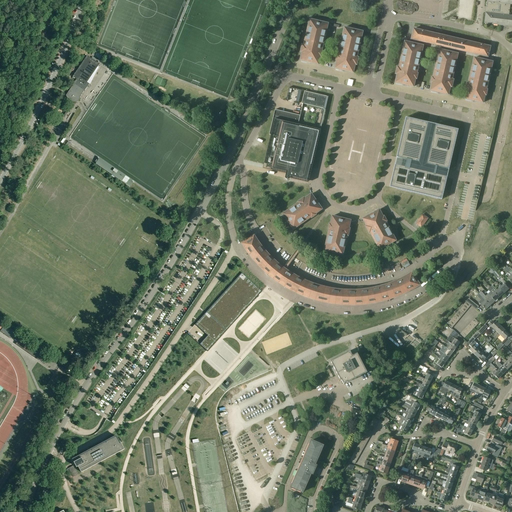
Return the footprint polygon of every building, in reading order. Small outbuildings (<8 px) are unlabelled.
[(484,23),(510,27),(510,24),(511,24),(511,0),(486,0),(487,2),(488,2),(486,12),(485,12),(484,23)] [(300,61),(307,62),(318,65),(320,57),(321,57),(322,52),(321,52),(328,24),(324,23),(325,22),(313,19),(313,20),(309,20),(304,45),(302,45),(300,52),(302,53),(300,61)] [(359,30),(355,29),(348,27),(348,29),(344,28),(338,56),(337,55),(336,60),(337,61),(335,69),(353,73),(355,65),(356,65),(358,58),(356,58),(362,32),(359,31),(359,30)] [(413,40),(416,40),(482,56),(487,57),(490,47),(481,45),(478,44),(453,38),(450,38),(425,32),(422,31),(413,29),(411,39),(413,40)] [(423,46),(415,44),(412,44),(405,42),(399,68),(397,67),(395,74),(397,75),(395,83),(413,87),(415,79),(416,79),(417,74),(416,74),(423,46)] [(457,54),(450,52),(447,52),(439,50),(433,78),(432,78),(431,83),(432,83),(430,91),(448,95),(450,87),(451,87),(453,80),(452,80),(457,54)] [(74,84),(66,95),(66,96),(67,97),(67,98),(68,98),(68,99),(69,100),(70,100),(70,101),(71,101),(72,101),(73,102),(74,102),(75,102),(76,102),(77,102),(78,102),(81,96),(84,91),(89,84),(90,84),(98,68),(97,67),(99,64),(91,59),(86,56),(72,77),(77,79),(74,84)] [(492,62),(485,60),(481,60),(474,58),(468,84),(467,83),(465,90),(466,91),(465,99),(483,103),(485,95),(487,90),(486,90),(492,62)] [(302,103),(303,104),(324,109),(327,96),(304,91),(302,103)] [(289,177),(303,180),(307,166),(310,167),(319,131),(298,126),(300,116),(291,113),(290,117),(280,115),(281,111),(277,110),(275,116),(274,115),(269,135),(271,135),(270,140),(272,140),(268,156),(266,156),(264,163),(282,167),(281,171),(286,172),(285,177),(285,178),(285,179),(286,179),(287,179),(288,179),(288,178),(289,177)] [(458,129),(405,117),(389,187),(442,200),(458,129)] [(95,163),(129,187),(134,181),(99,157),(95,163)] [(283,218),(287,224),(290,227),(291,227),(293,229),(309,218),(310,219),(316,215),(315,214),(322,209),(311,194),(304,199),(303,198),(299,201),(300,202),(282,214),(284,217),(283,218)] [(393,242),(396,241),(386,222),(386,221),(384,217),(383,217),(379,210),(363,219),(367,226),(366,226),(369,233),(370,233),(379,250),(382,248),(383,249),(393,243),(393,242)] [(428,218),(423,215),(422,216),(418,221),(417,220),(416,222),(417,223),(416,224),(421,228),(422,227),(423,227),(424,225),(424,224),(427,220),(427,219),(428,218)] [(348,228),(350,220),(332,216),(330,224),(329,224),(328,229),(329,229),(324,250),(327,251),(327,252),(339,255),(339,254),(342,255),(347,236),(348,236),(349,229),(348,228)] [(419,285),(418,283),(412,273),(408,275),(405,277),(402,278),(400,279),(397,280),(395,282),(392,283),(390,284),(387,285),(384,286),(381,286),(378,287),(376,288),(373,288),(370,289),(368,289),(364,290),(361,290),(358,290),(356,290),(353,290),(350,290),(347,290),(344,290),(341,290),(338,290),(335,289),(333,289),(330,289),(327,288),(324,287),(319,286),(316,285),(314,284),(311,283),(308,282),(306,281),(303,280),(300,279),(297,277),(295,276),(292,274),(290,272),(287,271),(284,269),(282,267),(279,265),(277,263),(275,261),(273,259),(271,257),(269,255),(266,253),(264,250),(262,248),(261,246),(259,243),(257,241),(256,238),(254,236),(242,243),(243,246),(245,249),(246,251),(248,253),(250,255),(251,258),(253,260),(255,262),(257,265),(259,267),(262,269),(264,271),(266,273),(268,275),(271,277),(273,279),(275,281),(278,282),(280,284),(282,285),(285,287),(287,288),(291,290),(294,292),(297,293),(300,294),(303,296),(306,297),(309,298),(312,299),(315,300),(318,301),(320,302),(323,302),(326,303),(329,303),(332,304),(335,304),(338,304),(341,305),(343,305),(346,305),(349,305),(352,305),(355,305),(358,305),(361,305),(364,304),(367,304),(370,304),(373,303),(376,303),(379,302),(382,301),(385,300),(388,299),(391,298),(394,297),(397,296),(403,294),(405,293),(408,292),(410,290),(413,289),(415,288),(417,286),(419,285)] [(262,291),(242,273),(195,324),(207,335),(199,344),(206,350),(208,352),(262,291)] [(499,288),(504,293),(508,289),(504,284),(501,286),(499,284),(497,286),(499,288)] [(495,288),(493,290),(499,298),(504,293),(499,288),(497,290),(495,288)] [(488,295),(494,302),(499,298),(493,290),(488,295)] [(481,292),(479,293),(490,306),(494,302),(488,295),(488,294),(485,296),(481,292)] [(485,310),(490,306),(479,293),(477,296),(478,298),(481,300),(478,303),(485,310)] [(496,331),(501,326),(496,321),(494,323),(492,321),(489,325),(491,327),(493,329),(491,331),(494,333),(496,331)] [(5,325),(1,331),(11,338),(15,332),(5,325)] [(485,325),(478,332),(481,334),(488,327),(485,325)] [(505,330),(501,326),(496,331),(500,336),(505,330)] [(505,340),(497,348),(499,350),(505,344),(509,339),(511,337),(510,334),(505,330),(500,336),(505,340)] [(446,340),(456,347),(460,342),(458,341),(460,337),(452,332),(446,340)] [(18,335),(14,340),(18,343),(17,345),(16,345),(30,354),(35,347),(18,335)] [(475,339),(473,337),(468,343),(470,344),(469,345),(471,347),(469,349),(474,354),(480,347),(482,345),(481,343),(477,347),(475,345),(477,343),(474,340),(475,339)] [(446,347),(453,352),(456,347),(446,340),(444,338),(442,340),(448,344),(446,347)] [(440,351),(449,358),(453,352),(446,347),(443,345),(441,347),(442,348),(440,351)] [(505,346),(503,348),(507,353),(510,355),(511,353),(509,350),(505,346)] [(35,347),(30,354),(38,360),(43,353),(35,347)] [(480,347),(474,354),(478,358),(485,351),(483,350),(480,347)] [(438,357),(446,363),(449,358),(440,351),(439,350),(437,352),(439,354),(440,355),(438,357)] [(367,372),(366,371),(357,353),(353,355),(352,355),(350,351),(330,361),(340,380),(343,379),(346,380),(348,383),(367,372)] [(485,351),(478,358),(483,363),(487,358),(490,355),(486,351),(485,351)] [(435,359),(436,360),(434,362),(442,368),(446,363),(438,357),(437,357),(435,359)] [(502,366),(507,370),(511,366),(506,361),(502,366)] [(498,362),(496,364),(498,366),(497,366),(500,369),(498,370),(502,375),(507,370),(502,366),(498,362)] [(425,379),(430,382),(433,377),(431,375),(432,373),(427,370),(426,373),(427,374),(425,379)] [(502,375),(498,370),(497,371),(495,370),(492,373),(498,379),(502,375)] [(428,387),(430,382),(425,379),(418,376),(417,379),(423,382),(422,384),(428,387)] [(425,393),(428,387),(422,384),(415,381),(414,384),(420,387),(419,390),(425,393)] [(448,390),(451,384),(446,381),(443,387),(448,390)] [(476,391),(479,386),(474,383),(469,393),(471,394),(472,392),(475,394),(476,391)] [(451,384),(448,390),(447,392),(450,394),(451,391),(453,392),(456,386),(451,384)] [(455,397),(457,394),(459,395),(462,389),(456,386),(453,392),(454,392),(452,396),(455,397)] [(485,388),(479,386),(476,391),(482,394),(485,388)] [(491,391),(485,388),(482,394),(480,398),(483,399),(484,398),(487,399),(491,391)] [(422,399),(425,393),(419,390),(418,391),(415,390),(415,391),(413,394),(422,399)] [(403,403),(410,406),(417,410),(420,405),(413,401),(414,398),(407,395),(403,403)] [(411,410),(409,413),(415,416),(417,410),(410,406),(403,403),(402,405),(411,410)] [(435,416),(439,408),(436,406),(435,408),(432,407),(433,406),(430,405),(427,411),(430,412),(429,414),(432,416),(433,415),(435,416)] [(474,414),(473,416),(478,419),(481,414),(480,413),(481,411),(473,407),(470,413),(474,414)] [(444,410),(439,408),(435,416),(440,418),(443,412),(444,410)] [(412,421),(415,416),(409,413),(404,410),(402,412),(406,414),(404,417),(412,421)] [(443,412),(440,418),(446,421),(449,415),(443,412)] [(449,415),(446,421),(445,422),(448,424),(449,423),(451,424),(453,422),(456,421),(455,415),(449,414),(449,415)] [(401,418),(399,422),(409,427),(412,421),(404,417),(401,416),(400,418),(401,418)] [(476,425),(478,419),(473,416),(471,418),(470,417),(468,421),(476,425)] [(502,418),(498,426),(502,428),(510,432),(511,428),(510,428),(511,424),(511,418),(508,416),(506,421),(502,418)] [(473,430),(476,425),(468,421),(466,424),(468,425),(467,427),(473,430)] [(409,427),(399,422),(398,425),(400,426),(398,431),(402,433),(403,431),(406,433),(409,427)] [(473,430),(467,427),(464,433),(470,436),(473,430)] [(106,441),(104,442),(104,443),(94,448),(95,449),(93,450),(92,449),(90,450),(80,456),(81,457),(78,458),(78,456),(75,458),(76,458),(73,459),(74,462),(77,467),(78,466),(81,472),(124,449),(121,443),(120,443),(116,436),(109,440),(109,441),(107,443),(106,441)] [(503,442),(494,437),(492,441),(501,445),(503,442)] [(383,443),(377,440),(375,444),(381,447),(394,451),(396,448),(398,441),(391,439),(389,443),(388,443),(387,446),(382,444),(383,443)] [(291,487),(299,491),(302,492),(311,473),(312,474),(314,471),(315,472),(317,469),(315,469),(316,465),(314,465),(322,448),(323,446),(311,441),(291,487)] [(446,441),(444,446),(443,445),(442,449),(450,451),(450,453),(453,454),(456,446),(450,443),(446,441)] [(414,450),(418,452),(420,445),(414,443),(412,449),(414,450)] [(489,444),(486,450),(493,453),(494,452),(496,454),(498,449),(496,448),(489,444)] [(418,458),(419,455),(423,456),(426,448),(426,447),(420,445),(418,452),(416,457),(418,458)] [(393,457),(394,451),(381,447),(380,449),(387,451),(386,454),(393,457)] [(426,448),(423,456),(431,459),(433,454),(433,453),(431,452),(432,450),(428,448),(426,447),(426,448)] [(391,462),(393,457),(386,454),(385,458),(378,455),(378,458),(391,462)] [(449,465),(448,469),(457,472),(459,466),(457,466),(458,462),(451,460),(445,457),(445,458),(440,457),(439,460),(444,461),(444,460),(450,462),(449,465)] [(484,457),(482,463),(494,467),(495,465),(492,464),(493,460),(484,457)] [(389,468),(391,462),(378,458),(377,460),(383,462),(382,466),(389,468)] [(387,474),(389,468),(382,466),(377,464),(376,466),(381,468),(380,471),(387,474)] [(73,477),(78,474),(74,466),(68,468),(69,469),(72,476),(73,477)] [(409,469),(408,473),(402,470),(399,478),(402,479),(401,481),(407,483),(411,470),(409,469)] [(455,478),(457,472),(448,469),(447,469),(447,471),(446,472),(448,473),(447,476),(448,476),(455,478)] [(414,471),(411,470),(407,483),(412,485),(415,478),(412,477),(413,474),(414,471)] [(354,477),(356,478),(369,482),(371,476),(364,474),(363,477),(361,476),(362,475),(356,473),(354,477)] [(453,484),(455,478),(448,476),(445,475),(443,474),(442,476),(445,477),(444,478),(447,479),(446,482),(453,484)] [(421,477),(420,480),(418,487),(424,489),(427,479),(421,477)] [(357,484),(358,485),(367,488),(369,482),(356,478),(355,480),(358,481),(357,484)] [(412,485),(418,487),(420,480),(415,478),(412,485)] [(444,488),(451,490),(453,484),(446,482),(444,481),(441,480),(440,482),(445,484),(444,488)] [(365,493),(367,488),(358,485),(357,487),(352,486),(351,488),(365,493)] [(470,489),(473,490),(472,492),(471,492),(470,495),(471,495),(471,496),(473,497),(473,498),(476,499),(476,498),(477,498),(480,490),(480,489),(471,486),(470,486),(469,488),(470,488),(470,489)] [(443,490),(442,494),(449,496),(451,490),(444,488),(441,487),(441,489),(443,490)] [(356,497),(363,499),(365,493),(351,488),(350,491),(356,493),(355,496),(356,497)] [(482,501),(482,500),(485,492),(480,490),(477,498),(479,499),(479,500),(482,501)] [(446,502),(449,496),(442,494),(437,492),(436,495),(439,496),(438,499),(446,502)] [(488,503),(488,502),(491,495),(485,492),(482,500),(486,501),(485,502),(488,503)] [(488,502),(494,504),(497,497),(491,495),(488,502)] [(497,497),(494,504),(496,505),(495,506),(498,507),(499,506),(501,507),(504,499),(504,498),(498,495),(498,497),(497,497)] [(362,504),(355,502),(352,501),(349,500),(348,503),(354,505),(353,508),(360,510),(362,504)]
